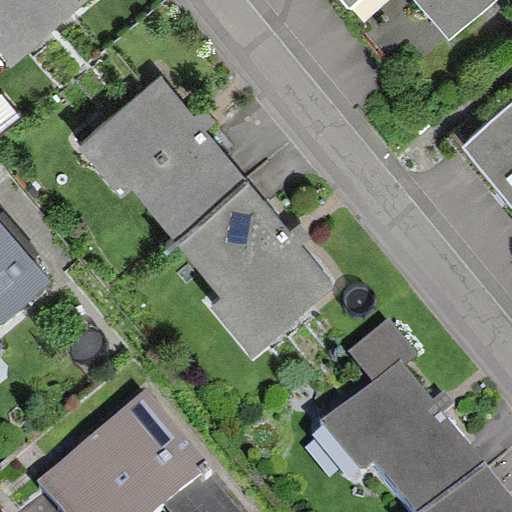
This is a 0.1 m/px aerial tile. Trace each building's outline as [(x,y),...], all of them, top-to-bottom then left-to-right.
[(0,0),(0,2),(28,37),(73,0),(0,0)] [(342,0),(344,2),(345,0),(408,0),(446,46),(498,3),(495,0),(342,0)] [(206,213),(269,162),(185,59),(162,78),(108,121),(145,166),(158,155),(206,213)] [(511,90),(455,137),(505,198),(511,192),(511,90)] [(275,325),(351,263),(269,162),(206,213),(252,269),(238,280),(275,325)] [(0,191),(0,314),(63,258),(2,190),(0,191)] [(405,370),(436,342),(410,311),(373,342),(382,389),(405,370)] [(416,511),(440,511),(489,473),(405,370),(382,389),(328,432),(365,476),(379,465),(416,511)] [(188,511),(266,511),(166,385),(53,475),(81,511),(161,511),(178,499),(188,511)] [(511,511),(511,500),(489,473),(440,511),(511,511)]
